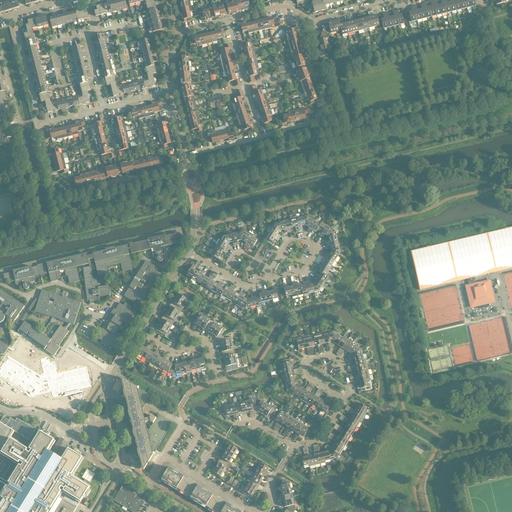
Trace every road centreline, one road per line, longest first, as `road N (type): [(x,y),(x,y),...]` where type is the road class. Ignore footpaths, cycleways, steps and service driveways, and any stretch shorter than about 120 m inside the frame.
road 1 (residential): [(56,197),(188,163),(185,155)]
road 2 (residential): [(56,197),(38,125),(104,108)]
road 3 (residential): [(345,399),(309,378),(305,362),(327,355),(342,362),(348,394)]
road 4 (residential): [(261,136),(228,20)]
